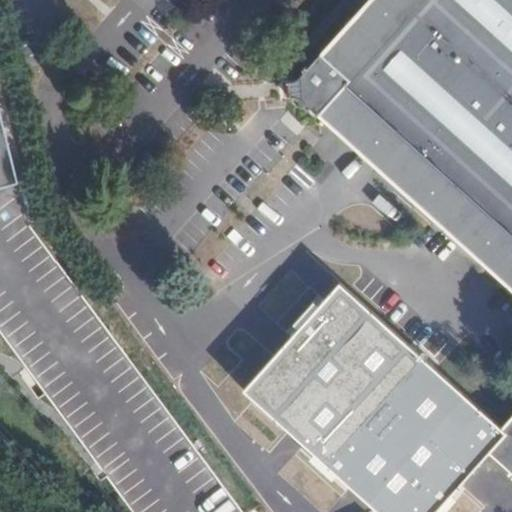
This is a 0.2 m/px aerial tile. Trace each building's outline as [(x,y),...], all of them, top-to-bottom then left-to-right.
[(511,0),(368,0),(362,7),(298,80),(290,80),(289,95),(299,95),(511,288),(511,0)] [(0,186),(17,182),(0,115),(0,186)] [(511,465),(511,425),(508,431),(339,280),(321,300),(312,290),(292,312),(301,321),(283,340),(322,377),(310,390),(327,407),(314,422),(367,468),(400,499),(415,511),(435,511),(492,450),(510,467),(511,465)] [(511,511),(511,490),(497,507),(502,511),(511,511)] [(279,498),(287,511),(302,511),(290,492),(279,498)]
